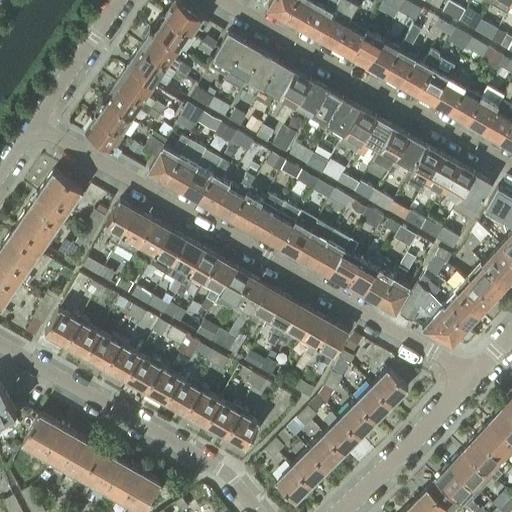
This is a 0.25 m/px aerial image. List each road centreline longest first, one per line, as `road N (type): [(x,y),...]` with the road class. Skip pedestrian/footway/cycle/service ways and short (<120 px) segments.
road 1 (residential): [(32,124),(472,372)]
road 2 (residential): [(217,0),(511,169)]
road 3 (residential): [(256,511),(226,475),(0,344)]
road 4 (residential): [(340,511),(472,372)]
road 5 (residential): [(32,124),(118,0)]
